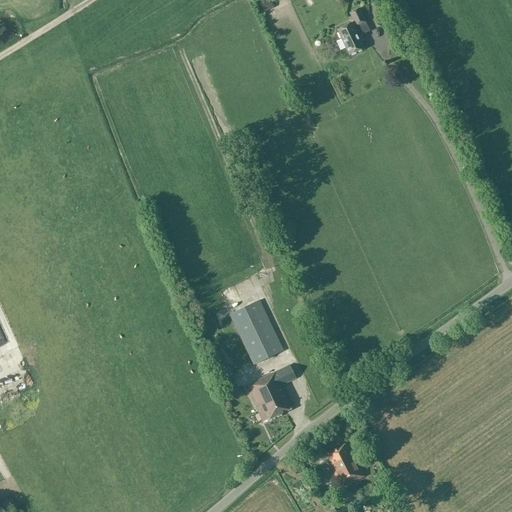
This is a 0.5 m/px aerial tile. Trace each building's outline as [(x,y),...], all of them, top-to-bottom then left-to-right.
[(353,22),(337,30),(348,55),(363,48),(361,42),(364,41),(361,35),(358,37),(353,26),(364,21),(358,8),(349,13),(353,22)] [(268,295),(277,310),(287,304),(278,289),(268,295)] [(258,300),(229,314),(254,365),(282,351),(258,300)] [(0,337),(0,364),(2,368),(16,362),(4,335),(0,337)] [(221,350),(211,355),(228,392),(238,388),(221,350)] [(256,407),(262,421),(292,407),(282,387),(297,380),(290,366),(248,386),(258,406),(256,407)] [(346,443),(327,453),(332,463),(329,464),(340,485),(348,482),(348,483),(363,476),(346,443)] [(337,511),(344,508),(337,496),(322,504),(326,511),(337,511)]
